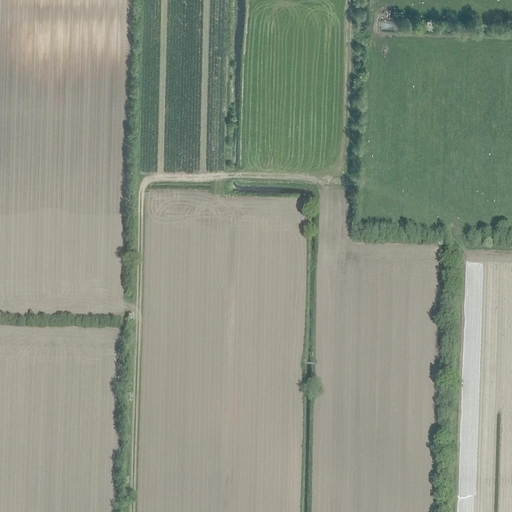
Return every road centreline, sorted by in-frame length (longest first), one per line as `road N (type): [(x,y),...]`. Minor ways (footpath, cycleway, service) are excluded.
road 1 (track): [(132,511),(147,177),(320,176)]
road 2 (track): [(139,311),(13,309)]
